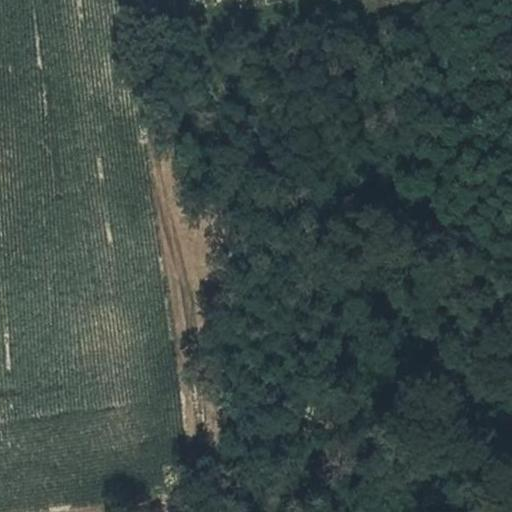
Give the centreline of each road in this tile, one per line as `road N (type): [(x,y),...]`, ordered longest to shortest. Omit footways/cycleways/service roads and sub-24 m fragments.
road 1 (track): [(188,0),(191,19),(164,33),(164,121),(221,482),(157,511)]
road 2 (track): [(191,19),(319,0)]
